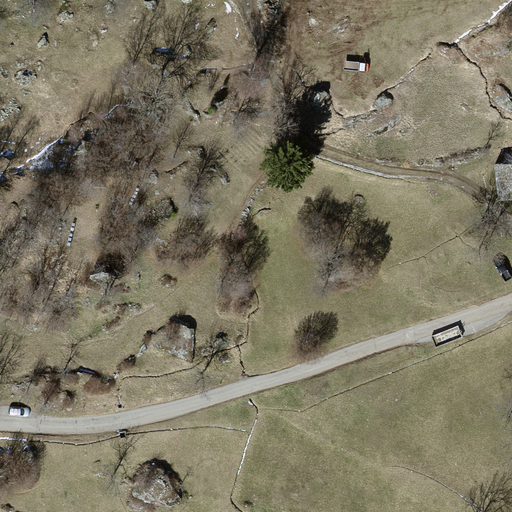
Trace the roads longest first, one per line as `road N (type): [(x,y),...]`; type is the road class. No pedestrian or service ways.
road 1 (unclassified): [(0,428),(73,433),(162,418),(511,306)]
road 2 (track): [(246,0),(276,95),(311,147),(353,166),(454,181),(511,231)]
